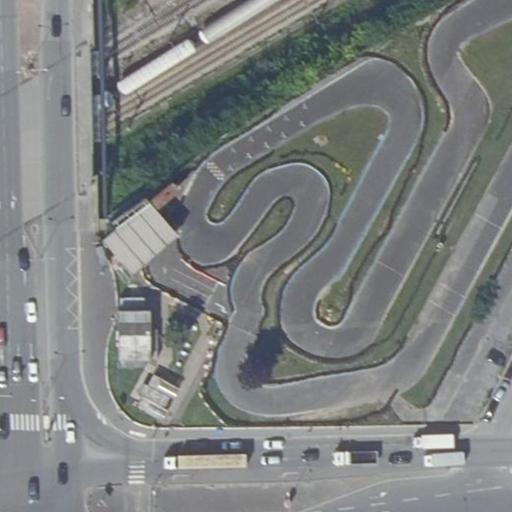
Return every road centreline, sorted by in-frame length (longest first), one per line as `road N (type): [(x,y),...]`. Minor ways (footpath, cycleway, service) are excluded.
road 1 (secondary): [(0,4),(20,482)]
road 2 (secondary): [(63,473),(58,0)]
road 3 (secondary): [(474,452),(63,473)]
road 4 (unclassified): [(327,511),(464,477),(474,452)]
